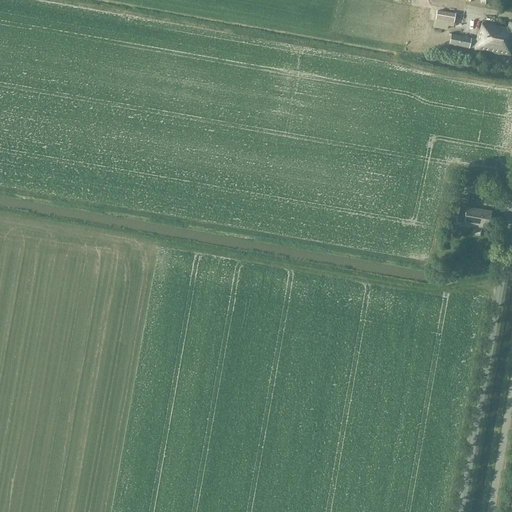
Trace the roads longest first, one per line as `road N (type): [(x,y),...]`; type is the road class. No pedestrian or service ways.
road 1 (unclassified): [(507,255),(459,511)]
road 2 (unclassified): [(488,511),(511,380)]
